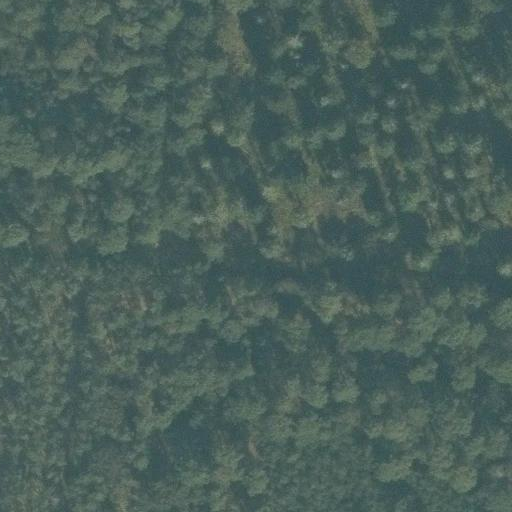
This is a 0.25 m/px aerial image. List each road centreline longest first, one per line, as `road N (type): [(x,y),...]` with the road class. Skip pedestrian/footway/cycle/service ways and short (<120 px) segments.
road 1 (track): [(0,247),(511,292)]
road 2 (track): [(144,511),(185,0)]
